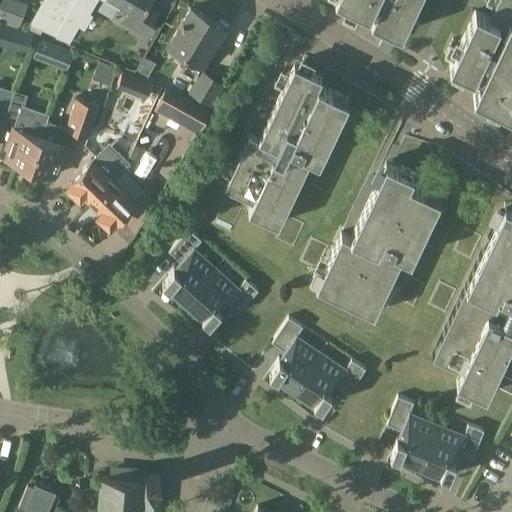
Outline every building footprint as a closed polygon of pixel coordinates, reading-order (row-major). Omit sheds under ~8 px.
[(15,0),(14,0),(6,21),(18,26),(26,4),(15,0)] [(75,0),(45,0),(33,22),(57,33),(65,19),(74,3),(75,0)] [(149,0),(75,0),(74,3),(90,12),(95,0),(104,0),(117,8),(120,5),(128,10),(123,18),(148,32),(159,13),(146,6),(149,0)] [(350,0),(380,14),(377,22),(400,33),(415,0),(350,0)] [(475,10),(449,65),(484,82),(479,94),(511,110),(511,0),(495,0),(493,6),(489,16),(475,10)] [(193,76),(222,28),(190,8),(167,45),(189,58),(182,69),(193,76)] [(57,33),(54,37),(68,42),(77,26),(65,19),(57,33)] [(0,22),(0,44),(8,47),(14,27),(0,22)] [(60,45),(52,64),(65,69),(73,50),(60,45)] [(255,107),(203,219),(439,337),(431,354),(459,367),(455,376),(485,390),(497,365),(511,372),(511,204),(503,201),(494,220),(407,181),(413,173),(385,160),(381,169),(331,132),(347,98),(317,83),(321,75),(293,62),(269,113),(255,107)] [(199,95),(211,77),(200,70),(189,89),(199,95)] [(123,72),(118,85),(132,90),(137,77),(123,72)] [(211,102),(222,84),(211,77),(199,95),(211,102)] [(0,111),(6,113),(14,91),(13,91),(0,87),(0,111)] [(208,111),(165,87),(154,108),(196,131),(208,111)] [(9,149),(5,159),(12,161),(29,167),(45,121),(46,121),(49,112),(24,103),(27,96),(14,91),(6,113),(16,117),(5,147),(9,149)] [(45,121),(29,167),(53,176),(56,166),(61,168),(64,159),(73,136),(75,131),(85,135),(96,105),(76,98),(65,128),(45,121)] [(71,181),(68,184),(69,186),(78,195),(79,196),(82,194),(91,202),(112,181),(125,168),(129,164),(118,153),(109,162),(99,151),(90,159),(69,180),(71,181)] [(125,168),(91,202),(99,211),(96,214),(108,226),(111,223),(113,225),(134,204),(132,202),(142,193),(142,186),(125,168)] [(201,238),(188,227),(168,250),(181,261),(175,268),(173,266),(161,279),(186,301),(212,269),(190,250),(201,238)] [(257,289),(245,277),(234,289),(212,269),(186,301),(209,321),(220,308),(218,307),(224,300),(237,311),(257,289)] [(302,325),(288,315),(271,341),(285,350),(280,358),(278,356),(268,371),(295,388),(317,355),(317,354),(293,338),(302,325)] [(342,371),(317,355),(295,388),(321,406),(331,392),(329,390),(334,383),(348,392),(365,367),(351,357),(342,371)] [(511,377),(499,371),(493,384),(511,392),(511,377)] [(413,401),(397,394),(386,422),(402,429),(398,437),(396,436),(390,452),(419,464),(434,426),(407,415),(413,401)] [(461,437),(434,426),(419,464),(448,476),(455,460),(453,459),(456,451),(472,457),(483,429),(467,422),(461,437)] [(155,511),(158,491),(159,490),(160,475),(145,473),(144,481),(100,477),(96,511),(51,511),(58,496),(52,494),(55,487),(35,479),(32,486),(26,483),(17,506),(23,509),(21,511),(155,511)]
